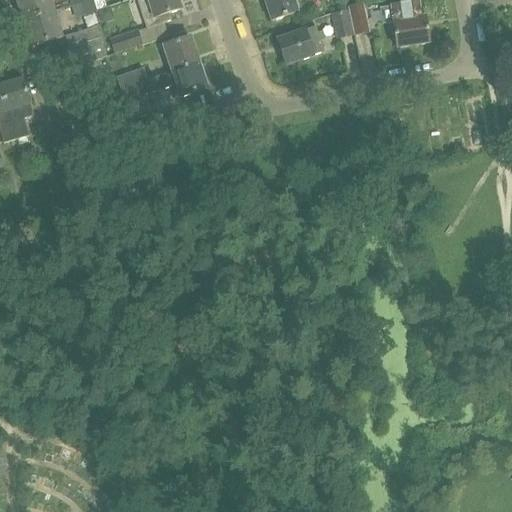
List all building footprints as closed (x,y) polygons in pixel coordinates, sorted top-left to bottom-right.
[(16,0),(23,21),(52,12),(48,0),(16,0)] [(99,0),(93,2),(96,11),(106,7),(104,0),(99,0)] [(136,0),(146,29),(163,23),(170,21),(168,14),(180,10),(176,0),(136,0)] [(297,13),(292,0),(262,0),(270,22),(297,13)] [(417,3),(416,3),(415,0),(399,0),(400,6),(399,6),(402,22),(392,23),(396,49),(428,44),(424,18),(420,19),(417,3)] [(96,25),(89,1),(71,7),(74,20),(76,19),(77,22),(84,20),(86,28),(96,25)] [(362,4),(347,8),(348,11),(347,11),(353,37),(369,33),(362,4)] [(97,11),(100,20),(107,17),(104,9),(97,11)] [(347,11),(330,15),(336,41),(353,37),(347,11)] [(31,47),(60,38),(52,12),(23,21),(31,47)] [(77,34),(81,44),(81,45),(100,39),(97,28),(77,34)] [(322,32),(316,34),(315,28),(276,41),(285,65),(323,53),(319,42),(325,40),(322,32)] [(142,45),(137,32),(137,30),(109,40),(114,55),(142,45)] [(71,69),(106,58),(100,39),(81,45),(81,44),(65,49),(71,69)] [(163,47),(171,73),(198,64),(189,39),(163,47)] [(123,124),(143,117),(138,103),(137,98),(145,96),(157,92),(171,88),(171,86),(175,85),(180,98),(206,89),(198,64),(171,73),(147,81),(119,90),(123,101),(112,104),(117,117),(123,124)] [(115,78),(116,80),(119,90),(147,81),(143,69),(115,78)] [(0,87),(0,92),(14,142),(26,138),(21,121),(33,117),(22,81),(0,87)] [(0,136),(2,145),(14,142),(0,92),(0,136)] [(83,131),(74,150),(94,159),(103,140),(83,131)]
